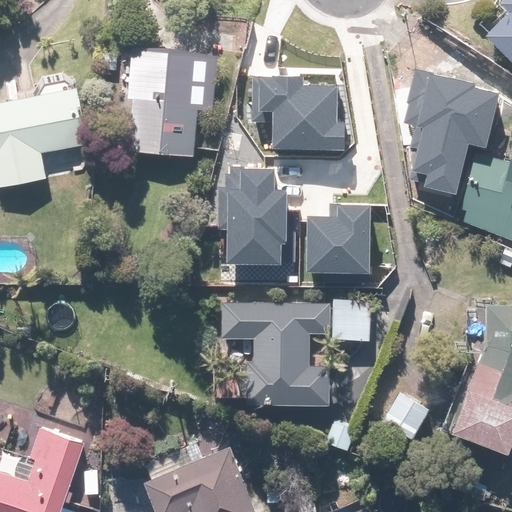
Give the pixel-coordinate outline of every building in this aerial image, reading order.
[(507,8),(484,26),(511,55),(511,0),(501,0),(501,1),(507,8)] [(226,47),(146,41),(138,151),(199,155),(203,106),(221,108),(226,47)] [(274,117),(274,138),(347,139),(347,114),(343,114),(343,68),(257,67),(257,117),(274,117)] [(428,176),(425,186),(456,193),(468,142),(488,147),(500,95),(475,89),(477,81),(415,67),(401,128),(424,133),(414,173),(428,176)] [(85,85),(0,99),(0,167),(3,185),(52,176),(48,149),(95,141),(85,85)] [(511,160),(479,151),(459,221),(511,236),(511,160)] [(227,232),(227,268),(285,268),(285,191),(272,191),(272,169),(232,168),(232,173),(226,173),(225,188),(219,188),(219,232),(227,232)] [(308,264),(370,265),(371,197),(338,197),(338,206),(309,206),(308,264)] [(330,302),(229,296),(226,332),(257,334),(256,357),(251,356),(248,395),(336,400),(338,361),(314,359),(316,331),(332,332),(331,337),(373,339),(376,295),(331,292),(330,302)] [(511,299),(492,298),(489,343),(461,425),(511,442),(511,299)] [(437,404),(405,387),(386,420),(418,438),(437,404)] [(0,399),(0,440),(5,442),(0,455),(0,511),(82,511),(69,507),(97,436),(0,399)] [(361,423),(337,415),(329,439),(354,447),(361,423)] [(189,501),(193,511),(264,511),(266,511),(236,441),(207,452),(201,436),(146,459),(167,510),(189,501)]
